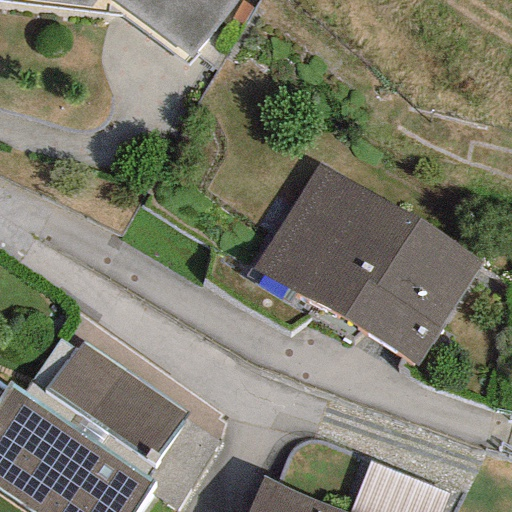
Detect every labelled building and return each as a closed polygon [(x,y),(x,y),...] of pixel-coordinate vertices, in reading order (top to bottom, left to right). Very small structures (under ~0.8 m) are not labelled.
[(0,0),(0,3),(119,17),(186,65),(238,0),(0,0)] [(478,259),(314,165),(253,268),(414,370),(478,259)] [(79,341),(44,392),(151,466),(186,416),(79,341)] [(0,491),(30,511),(131,511),(152,481),(9,385),(0,398),(0,491)] [(440,511),(447,495),(367,464),(348,511),(440,511)] [(340,511),(309,500),(262,476),(247,511),(340,511)]
